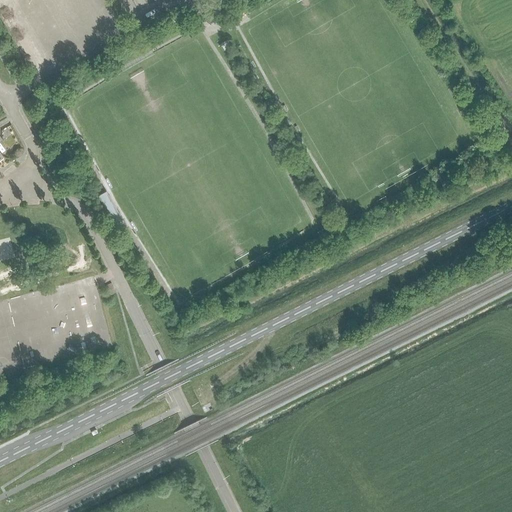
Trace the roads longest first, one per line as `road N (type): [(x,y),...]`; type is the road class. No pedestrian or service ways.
road 1 (tertiary): [(0,461),(511,205)]
road 2 (unclassified): [(234,511),(92,222),(79,205),(27,193)]
